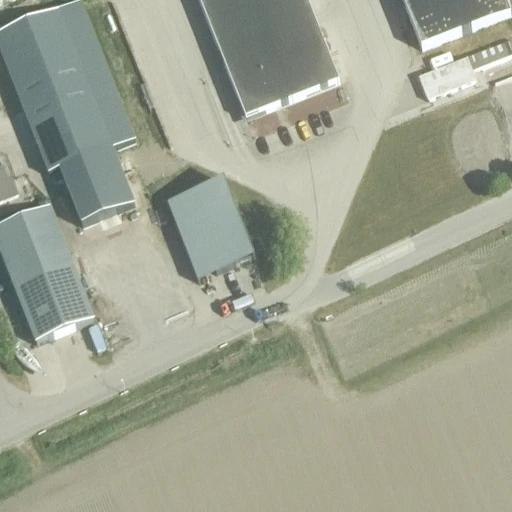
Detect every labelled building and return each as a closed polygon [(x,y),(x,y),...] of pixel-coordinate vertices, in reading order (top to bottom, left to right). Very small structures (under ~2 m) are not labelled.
[(0,0),(0,8),(21,0),(0,0)] [(196,0),(245,123),(339,86),(304,0),(196,0)] [(400,0),(422,54),(511,19),(503,0),(400,0)] [(58,16),(0,38),(0,55),(31,135),(46,173),(57,169),(82,231),(135,210),(113,154),(135,145),(81,7),(58,16)] [(511,43),(418,81),(427,104),(476,85),(472,75),(511,59),(511,43)] [(12,183),(7,185),(0,166),(0,205),(18,198),(12,183)] [(224,188),(186,202),(216,278),(254,263),(224,188)] [(0,232),(0,254),(37,349),(94,326),(50,213),(0,232)]
